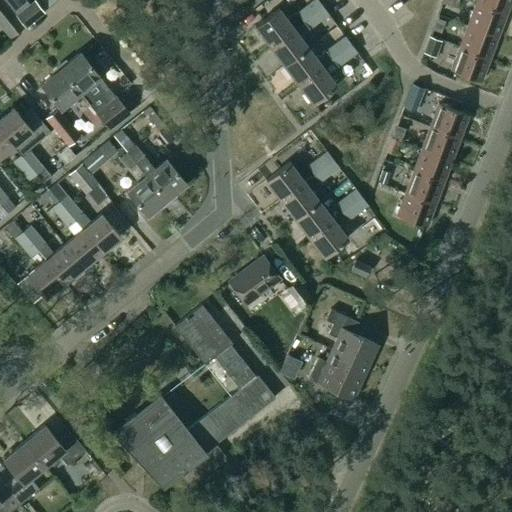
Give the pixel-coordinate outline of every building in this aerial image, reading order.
[(0,0),(0,25),(10,38),(24,26),(2,0),(0,0)] [(4,0),(17,16),(25,26),(43,12),(34,1),(29,4),(25,0),(4,0)] [(269,46),(322,7),(316,0),(314,0),(287,20),(278,9),(254,27),(269,46)] [(459,0),(448,0),(447,5),(457,8),(459,0)] [(506,15),(511,0),(466,0),(475,3),(506,15)] [(497,37),(506,15),(475,3),(467,26),(497,37)] [(283,65),(307,47),(299,36),(328,15),(322,7),(269,46),(283,65)] [(441,34),(445,22),(437,19),(432,31),(441,34)] [(489,59),(497,37),(467,26),(458,48),(489,59)] [(331,59),(350,45),(344,37),(316,58),(307,47),(283,65),(298,84),(322,66),(321,66),(331,59)] [(442,42),(429,37),(423,53),(436,58),(442,42)] [(350,45),(331,59),(337,67),(356,53),(350,45)] [(481,82),(489,59),(458,48),(450,70),(481,82)] [(89,104),(89,105),(109,130),(129,113),(115,96),(103,106),(87,86),(99,77),(80,53),(60,69),(89,104)] [(106,54),(94,64),(101,73),(113,63),(106,54)] [(322,66),(298,84),(312,104),(336,86),(322,66)] [(81,111),(89,105),(89,104),(60,69),(41,84),(60,108),(72,99),(81,111)] [(421,86),(413,82),(405,102),(413,106),(421,86)] [(429,126),(460,138),(468,115),(438,104),(429,126)] [(148,105),(142,110),(158,130),(164,124),(148,105)] [(0,131),(12,146),(20,155),(36,174),(43,168),(20,140),(31,131),(12,108),(0,117),(0,131)] [(80,137),(57,108),(45,119),(68,147),(80,137)] [(451,160),(460,138),(429,126),(421,149),(451,160)] [(392,139),(400,142),(401,142),(406,131),(397,127),(392,139)] [(0,156),(12,146),(0,131),(0,156)] [(394,156),(400,142),(392,139),(387,153),(394,156)] [(81,164),(90,174),(118,150),(108,140),(81,164)] [(127,151),(166,199),(185,183),(165,159),(154,169),(134,145),(127,151)] [(443,182),(451,160),(421,149),(413,171),(443,182)] [(146,215),(166,199),(127,151),(118,158),(138,182),(127,191),(146,215)] [(326,152),(307,167),(312,174),(332,159),(326,152)] [(28,181),(36,174),(20,155),(12,162),(28,181)] [(294,219),(318,201),(309,190),(338,168),(332,159),(312,174),(303,181),(279,199),(294,219)] [(289,162),(265,180),(279,199),(303,181),(289,162)] [(98,183),(90,174),(81,164),(68,175),(85,194),(87,192),(98,204),(107,196),(97,184),(98,183)] [(43,168),(36,174),(43,183),(51,177),(43,168)] [(390,174),(382,171),(378,182),(386,185),(390,174)] [(435,205),(443,182),(413,171),(404,193),(435,205)] [(367,206),(355,190),(336,204),(348,220),(367,206)] [(369,200),(378,203),(381,194),(372,190),(369,200)] [(426,227),(435,205),(404,193),(396,216),(426,227)] [(59,202),(101,252),(119,237),(101,214),(90,223),(67,195),(59,202)] [(309,237),(332,220),(318,201),(294,219),(309,237)] [(83,267),(101,252),(59,202),(51,208),(74,236),(64,244),(83,267)] [(332,220),(309,237),(323,257),(347,239),(332,220)] [(83,267),(64,244),(53,253),(30,225),(22,232),(38,250),(37,251),(45,260),(64,283),(83,267)] [(30,257),(37,251),(38,250),(22,232),(15,238),(30,257)] [(244,303),(279,278),(263,257),(229,282),(244,303)] [(45,298),(64,283),(45,260),(26,275),(45,298)] [(364,276),(369,267),(355,261),(351,270),(364,276)] [(313,299),(299,280),(285,290),(300,309),(313,299)] [(242,388),(255,378),(230,346),(232,344),(201,304),(174,326),(204,364),(216,355),(242,388)] [(332,350),(366,366),(376,344),(354,334),(359,323),(330,310),(325,320),(332,323),(328,334),(338,339),(332,350)] [(366,366),(332,350),(327,362),(317,358),(307,379),(351,399),(366,366)] [(287,356),(279,372),(292,378),(300,362),(287,356)] [(255,378),(242,388),(185,432),(157,397),(111,432),(113,434),(114,433),(154,475),(155,476),(158,478),(160,479),(162,479),(165,479),(167,479),(170,478),(172,477),(200,455),(212,470),(227,458),(216,443),(274,398),(257,376),(255,378)] [(24,442),(44,467),(58,455),(66,465),(84,450),(69,432),(57,441),(44,425),(24,442)] [(29,479),(44,467),(24,442),(3,459),(17,475),(5,484),(20,503),(38,489),(29,479)] [(9,511),(20,503),(5,484),(0,488),(0,511),(9,511)]
